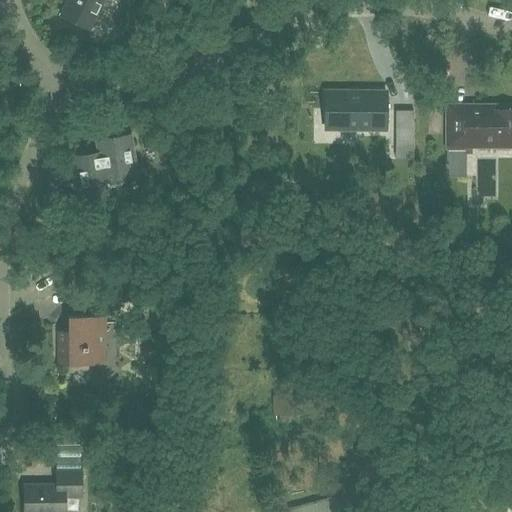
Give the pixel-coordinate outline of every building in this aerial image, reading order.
[(89,29),(103,0),(67,0),(61,15),(89,29)] [(385,95),(320,95),(320,134),(386,135),(385,95)] [(511,106),(470,106),(470,113),(463,119),(448,119),(448,151),(469,151),(469,146),(511,145),(511,106)] [(412,115),(397,116),(398,143),(412,143),(412,115)] [(98,141),(100,153),(75,157),(76,168),(82,202),(109,198),(108,188),(121,186),(123,183),(123,179),(136,177),(130,136),(98,141)] [(423,216),(423,237),(432,237),(432,216),(423,216)] [(104,365),(104,317),(68,317),(68,331),(61,331),(61,365),(104,365)] [(145,352),(143,356),(145,359),(149,361),(153,359),(154,355),(152,351),(148,350),(145,352)] [(272,415),(300,414),(299,395),(272,395),(272,415)] [(501,475),(511,476),(511,410),(509,410),(501,475)] [(485,460),(488,439),(468,437),(465,458),(485,460)] [(24,511),(65,511),(66,497),(82,497),(82,471),(57,471),(57,486),(25,486),(24,511)] [(342,511),(338,495),(288,509),(288,511),(342,511)]
